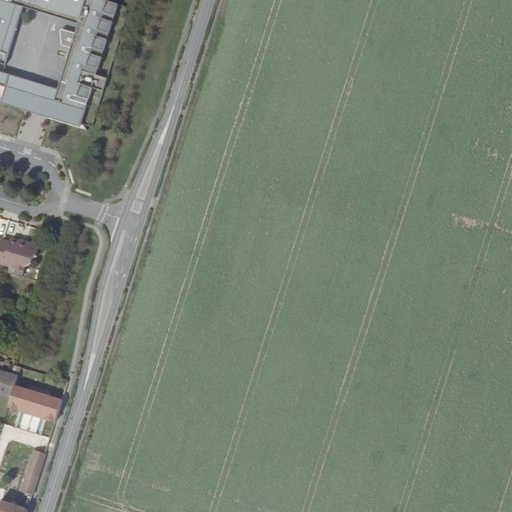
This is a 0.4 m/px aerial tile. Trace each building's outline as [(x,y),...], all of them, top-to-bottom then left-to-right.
[(0,0),(0,59),(5,61),(22,4),(16,2),(16,0),(0,0)] [(0,95),(3,96),(26,103),(28,98),(51,106),(50,111),(80,120),(91,85),(102,87),(105,75),(94,72),(117,1),(113,0),(37,0),(37,2),(79,15),(78,20),(58,85),(0,68),(0,95)] [(22,4),(78,20),(79,15),(37,2),(37,0),(16,0),(16,2),(22,4)] [(62,28),(74,32),(76,24),(64,21),(62,28)] [(26,103),(3,96),(2,98),(85,128),(90,124),(80,120),(50,111),(51,106),(28,98),(26,103)] [(2,236),(0,241),(0,259),(10,263),(14,260),(23,263),(30,260),(31,256),(36,253),(36,252),(37,243),(35,243),(34,240),(29,239),(26,240),(24,240),(24,242),(18,241),(17,238),(10,235),(9,239),(2,236)] [(0,393),(11,397),(17,377),(0,371),(0,393)] [(33,493),(46,452),(34,448),(21,489),(27,491),(33,493)] [(24,501),(30,503),(33,493),(27,491),(24,501)] [(0,499),(0,511),(27,511),(29,508),(0,499)]
